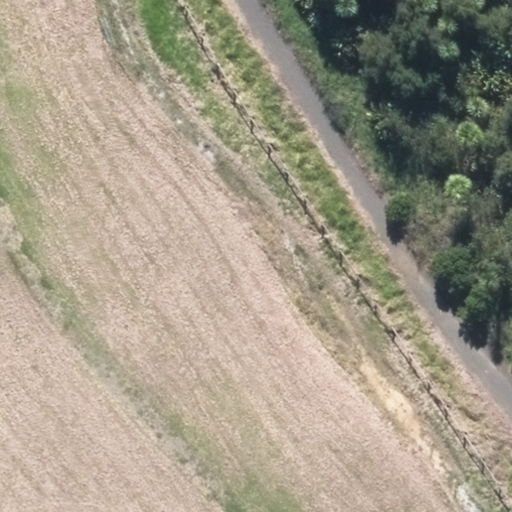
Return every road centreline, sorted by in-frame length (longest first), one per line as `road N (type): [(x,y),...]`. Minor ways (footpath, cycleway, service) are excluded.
road 1 (unknown): [(127,0),(173,118),(371,355),(471,511)]
road 2 (unknown): [(225,511),(140,409),(45,324),(0,237)]
road 3 (unknown): [(0,71),(42,51),(136,37)]
